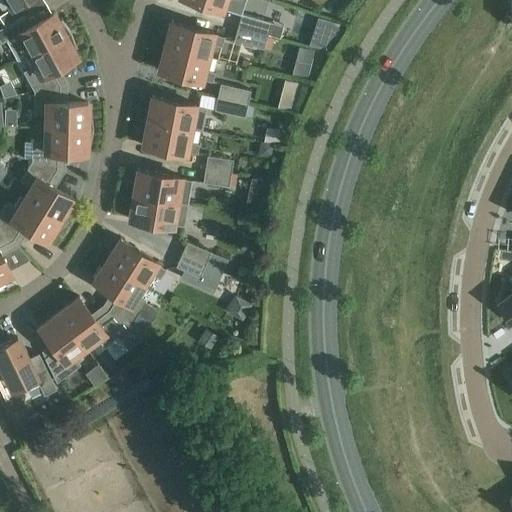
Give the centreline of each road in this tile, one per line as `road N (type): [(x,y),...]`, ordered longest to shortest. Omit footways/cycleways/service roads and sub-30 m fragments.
road 1 (secondary): [(365,511),(337,429),(324,351),(330,232),(365,115),(438,0)]
road 2 (residential): [(511,168),(487,256),(484,300),(495,427)]
road 3 (residential): [(114,110),(99,206),(77,248),(43,284),(0,309)]
